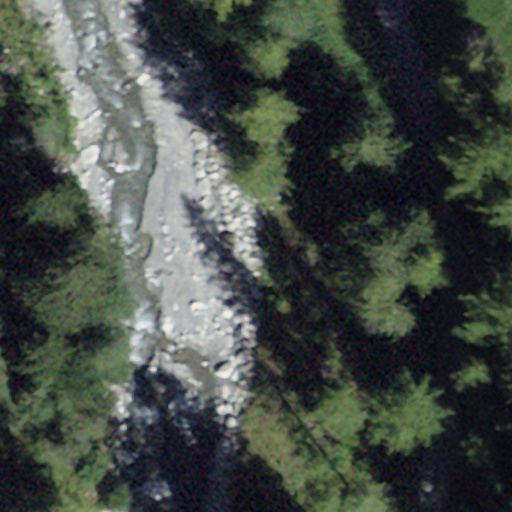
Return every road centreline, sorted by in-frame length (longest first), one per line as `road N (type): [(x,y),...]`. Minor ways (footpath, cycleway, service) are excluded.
road 1 (unclassified): [(398,0),(413,98),(468,268)]
road 2 (track): [(468,268),(451,447),(428,511)]
